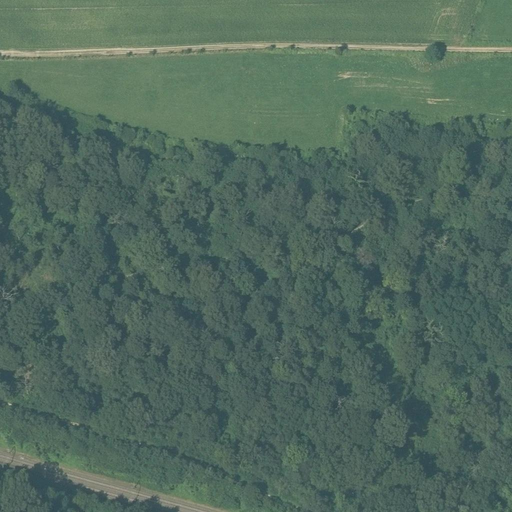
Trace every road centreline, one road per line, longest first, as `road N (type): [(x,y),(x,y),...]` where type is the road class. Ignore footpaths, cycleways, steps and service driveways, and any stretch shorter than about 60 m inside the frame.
road 1 (track): [(511,201),(418,202),(299,251),(125,278),(0,337)]
road 2 (track): [(0,53),(511,49)]
